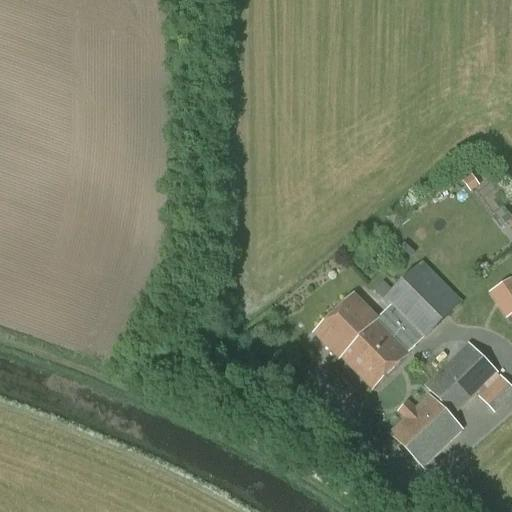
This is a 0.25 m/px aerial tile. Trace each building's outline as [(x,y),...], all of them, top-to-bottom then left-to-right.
[(400,322),(441,283),(420,262),(391,291),(383,283),(378,288),(377,287),(372,292),(381,301),(380,303),(400,322)] [(511,279),(489,295),(507,322),(511,318),(511,279)] [(441,283),(400,322),(420,341),(459,301),(441,283)] [(375,322),(376,321),(352,297),(315,335),(339,359),(341,358),(362,337),(361,336),(375,322)] [(375,322),(361,336),(362,337),(341,358),(373,389),(407,356),(374,324),(375,322)] [(452,417),(496,374),(468,346),(424,389),(452,417)] [(494,414),(511,396),(511,391),(499,378),(478,398),(494,414)] [(462,432),(427,399),(415,410),(408,403),(397,414),(403,421),(390,434),(423,469),(462,432)]
